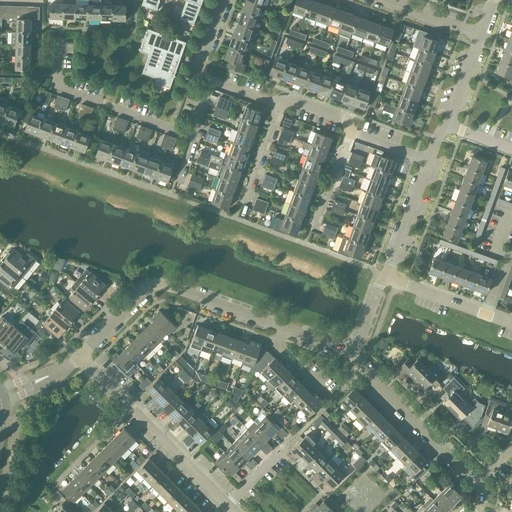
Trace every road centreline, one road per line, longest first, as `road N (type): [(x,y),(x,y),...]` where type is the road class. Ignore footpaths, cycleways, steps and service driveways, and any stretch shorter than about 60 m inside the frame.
road 1 (tertiary): [(284,328),(158,285),(81,356)]
road 2 (residential): [(227,505),(81,356)]
road 3 (residential): [(189,136),(65,91),(56,77),(58,41)]
road 4 (residential): [(477,484),(354,353)]
road 5 (residential): [(511,324),(385,279)]
road 6 (tertiary): [(385,279),(429,161)]
road 7 (residential): [(237,221),(280,103)]
road 8 (residential): [(308,246),(350,129)]
